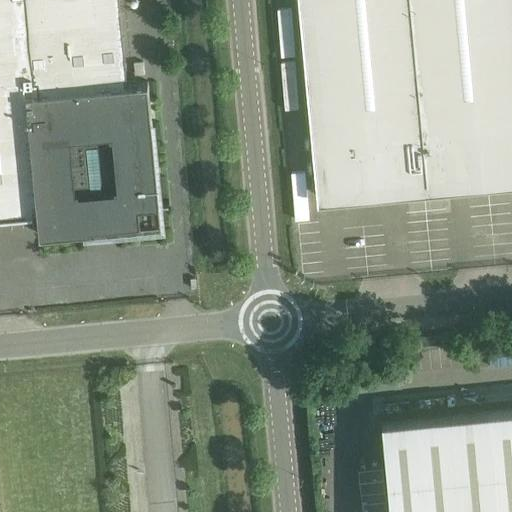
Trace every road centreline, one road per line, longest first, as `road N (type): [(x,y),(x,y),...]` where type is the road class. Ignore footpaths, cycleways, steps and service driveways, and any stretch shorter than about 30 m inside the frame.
road 1 (unclassified): [(270,321),(240,0)]
road 2 (unclassified): [(0,347),(270,321)]
road 3 (unclassified): [(270,321),(511,298)]
road 4 (unclassified): [(288,511),(270,321)]
road 5 (unknown): [(143,333),(154,511)]
